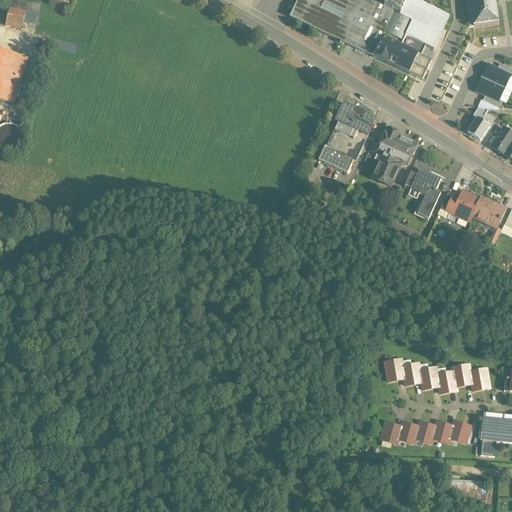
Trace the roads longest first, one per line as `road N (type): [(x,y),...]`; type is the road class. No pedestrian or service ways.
road 1 (track): [(0,209),(161,199),(511,286)]
road 2 (track): [(46,511),(77,455),(103,446),(511,469)]
road 3 (tertiary): [(263,31),(511,180)]
